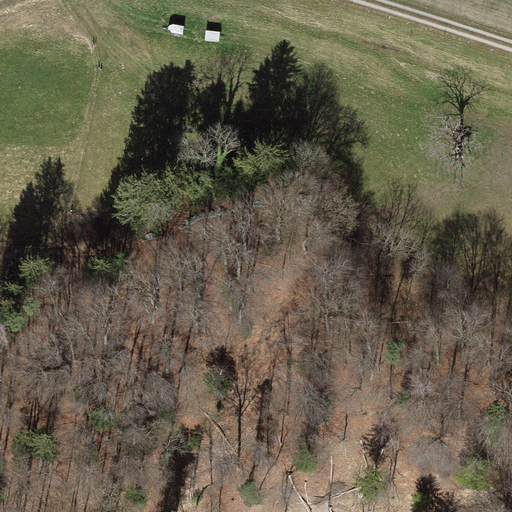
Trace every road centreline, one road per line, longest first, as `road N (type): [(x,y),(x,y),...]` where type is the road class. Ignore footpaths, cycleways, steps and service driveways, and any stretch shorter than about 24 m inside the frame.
road 1 (track): [(0,255),(62,264),(121,255),(205,226),(318,213)]
road 2 (track): [(353,0),(511,52)]
